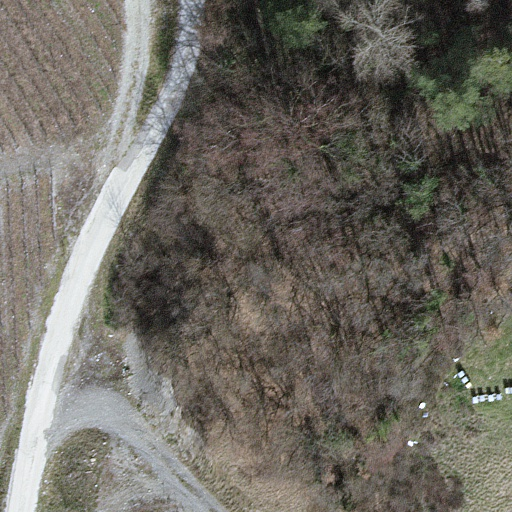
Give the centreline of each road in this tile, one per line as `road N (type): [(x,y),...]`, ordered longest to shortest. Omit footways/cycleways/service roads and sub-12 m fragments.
road 1 (unclassified): [(189,0),(187,56),(107,206),(43,373),(20,511)]
road 2 (track): [(43,373),(153,447),(217,511)]
road 3 (track): [(107,206),(137,0)]
